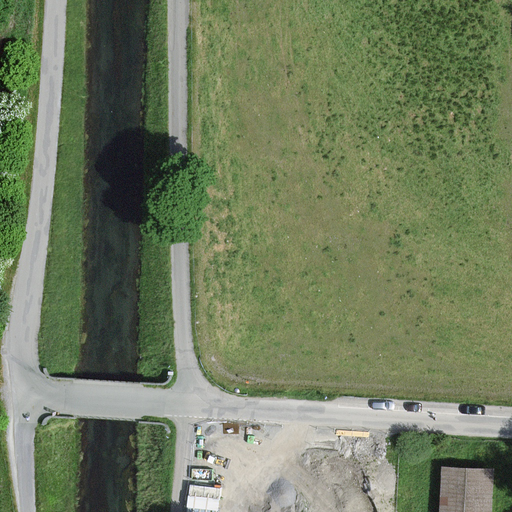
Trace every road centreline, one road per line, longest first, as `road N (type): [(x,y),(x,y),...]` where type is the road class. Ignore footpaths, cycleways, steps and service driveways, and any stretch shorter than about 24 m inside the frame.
road 1 (unclassified): [(187,406),(178,0)]
road 2 (unclassified): [(54,0),(21,395)]
road 3 (residential): [(511,425),(187,406)]
road 4 (unclassified): [(187,406),(21,395)]
